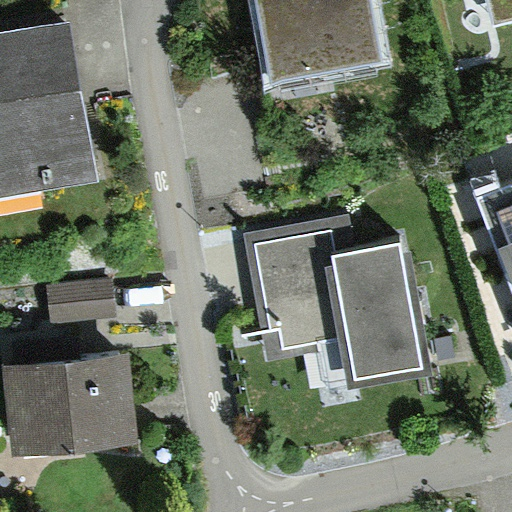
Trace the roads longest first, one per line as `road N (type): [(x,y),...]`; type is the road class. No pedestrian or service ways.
road 1 (residential): [(254,511),(222,466),(143,61),(155,0)]
road 2 (residential): [(262,511),(511,440)]
